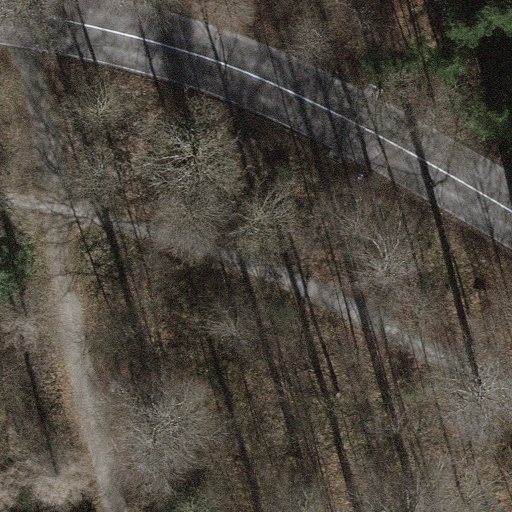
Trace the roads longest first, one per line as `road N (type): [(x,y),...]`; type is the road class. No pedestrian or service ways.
road 1 (secondary): [(0,5),(111,27),(224,66),(394,147),(511,216)]
road 2 (track): [(0,189),(207,249),(311,289),(511,392)]
road 3 (track): [(27,8),(60,268),(122,511)]
